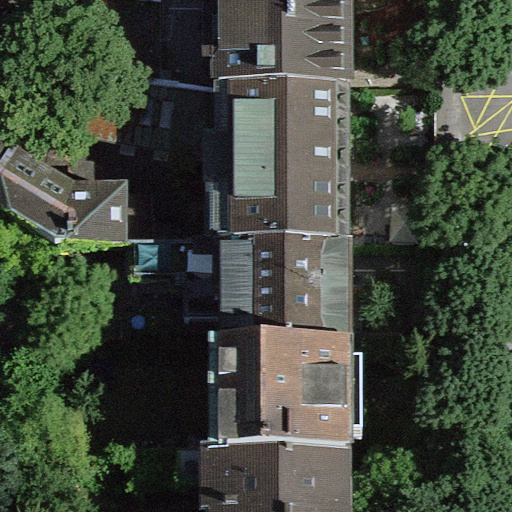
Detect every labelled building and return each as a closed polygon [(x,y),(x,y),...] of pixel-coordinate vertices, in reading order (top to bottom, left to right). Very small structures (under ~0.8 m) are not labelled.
[(232,96),(345,95),(345,55),(345,0),(159,0),(159,4),(124,0),(122,0),(96,0),(87,75),(89,79),(232,96)] [(0,213),(4,216),(56,248),(123,247),(124,192),(72,193),(29,166),(39,148),(51,128),(43,123),(51,72),(40,65),(25,90),(9,117),(0,132),(0,213)] [(0,111),(9,117),(25,90),(0,74),(0,111)] [(235,197),(234,247),(346,246),(346,194),(345,95),(232,96),(89,79),(87,75),(80,136),(206,156),(206,197),(235,197)] [(185,323),(224,322),(224,353),(345,352),(346,352),(346,316),(346,246),(234,247),(132,247),(132,283),(173,282),(173,293),(185,293),(185,323)] [(345,352),(224,353),(219,353),(219,458),(345,457),(345,422),(345,352)] [(205,511),(346,511),(346,457),(345,457),(219,458),(205,458),(205,511)] [(132,492),(190,491),(190,458),(132,458),(132,492)]
